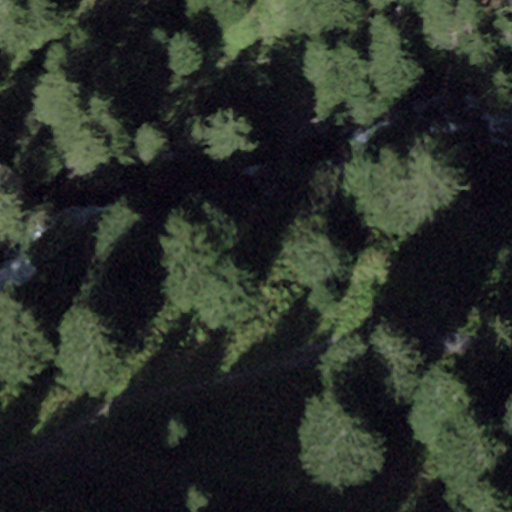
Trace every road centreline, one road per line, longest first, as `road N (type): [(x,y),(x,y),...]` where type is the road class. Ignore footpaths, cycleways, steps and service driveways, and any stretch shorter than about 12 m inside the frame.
road 1 (track): [(64,440),(72,412),(120,394),(313,350),(413,341),(511,346)]
road 2 (track): [(64,440),(78,469),(125,481),(253,476),(319,489),(375,511)]
